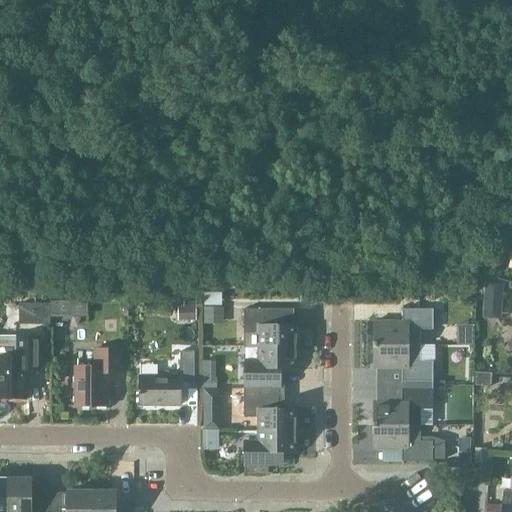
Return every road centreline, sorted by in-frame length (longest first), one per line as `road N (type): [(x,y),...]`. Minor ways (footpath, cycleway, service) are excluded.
road 1 (residential): [(340,491),(186,491),(182,436),(0,436)]
road 2 (residential): [(340,491),(341,301)]
